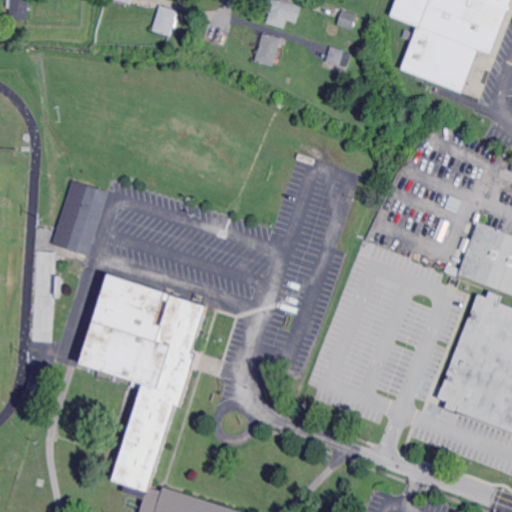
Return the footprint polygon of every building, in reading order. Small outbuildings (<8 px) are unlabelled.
[(28,0),(28,20),(9,19),(9,0),(28,0)] [(297,22),(289,20),(286,28),(267,22),(270,12),(266,11),(269,0),(286,0),(302,5),(297,22)] [(511,0),(511,2),(492,53),(481,49),(464,91),(403,67),(420,25),(393,14),(398,0),(511,0)] [(172,35),(154,29),(161,5),(179,11),(172,35)] [(362,32),(353,29),(353,30),(337,25),(343,9),(358,14),(357,16),(366,19),(362,32)] [(274,66),(256,60),(265,33),(283,38),(274,66)] [(348,68),(328,61),(333,46),(353,53),(348,68)] [(90,255),(54,243),(74,180),(110,192),(90,255)] [(511,293),(461,274),(466,262),(475,233),(479,221),(511,232),(511,293)] [(183,406),(177,404),(151,486),(164,490),(166,486),(247,511),(141,511),(146,498),(124,491),(127,484),(114,480),(145,383),(82,363),(110,273),(209,305),(195,351),(200,353),(183,406)] [(55,274),(62,274),(61,298),(54,297),(55,274)] [(489,297),(492,290),(504,295),(501,302),(511,306),(511,430),(459,410),(459,412),(447,408),(449,401),(439,396),(478,293),(489,297)] [(41,402),(25,397),(32,374),(48,379),(41,402)]
